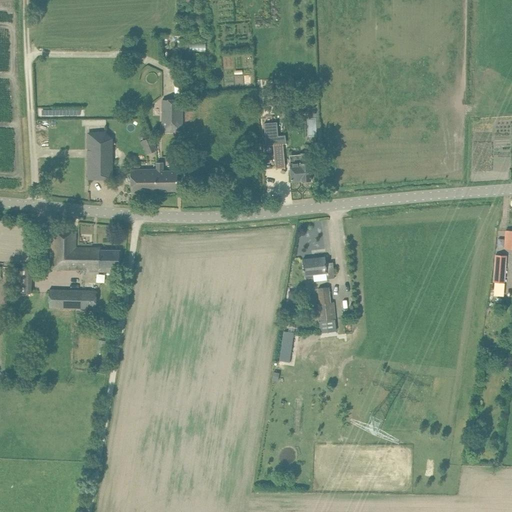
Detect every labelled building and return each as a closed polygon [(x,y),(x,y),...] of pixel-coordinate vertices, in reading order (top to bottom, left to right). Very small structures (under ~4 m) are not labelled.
[(182,126),(182,100),(162,100),(162,132),(173,132),(173,126),(182,126)] [(277,123),(264,124),(266,146),(273,145),(275,169),(285,168),(283,144),(278,145),(277,123)] [(279,127),(280,140),(288,139),(288,129),(290,129),(290,126),(279,127)] [(104,134),(104,128),(96,128),(96,134),(87,134),(88,179),(112,179),(112,169),(111,140),(105,140),(104,134)] [(157,150),(151,136),(141,141),(147,154),(157,150)] [(311,180),(310,171),(308,154),(299,155),(299,164),(290,165),(291,181),(302,180),(302,181),(311,180)] [(177,191),(177,171),(163,171),(163,162),(156,162),(156,170),(157,191),(177,191)] [(156,170),(131,170),(131,182),(131,192),(157,192),(157,191),(156,170)] [(51,229),(51,239),(51,267),(90,269),(90,271),(119,272),(120,250),(100,250),(100,248),(75,248),(75,234),(69,234),(69,229),(51,229)] [(504,283),(506,256),(496,256),(493,282),(493,289),(491,289),(488,309),(492,310),(494,295),(503,296),(504,283)] [(303,269),(303,271),(304,271),(305,276),(326,273),(327,279),(335,278),(333,264),(325,265),(325,257),(317,257),(317,259),(303,261),(303,259),(304,269),(303,269)] [(30,293),(31,278),(32,268),(16,267),(15,292),(30,293)] [(334,302),(331,302),(329,287),(319,288),(321,304),(318,304),(319,319),(336,317),(334,302)] [(96,309),(96,291),(49,290),(48,308),(96,309)]
